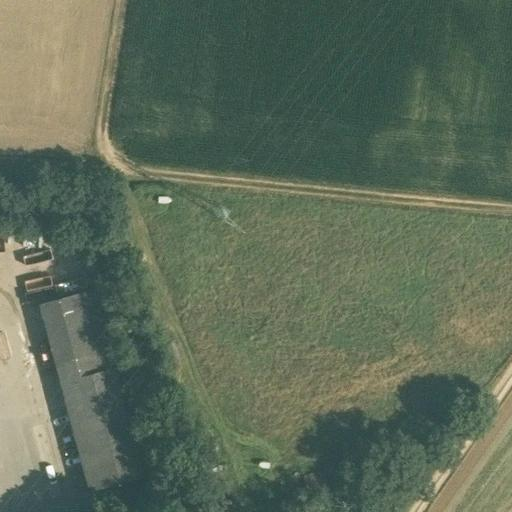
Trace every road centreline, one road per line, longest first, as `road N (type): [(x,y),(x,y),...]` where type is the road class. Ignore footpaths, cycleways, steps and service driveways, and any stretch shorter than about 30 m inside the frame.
road 1 (track): [(97,173),(511,211)]
road 2 (track): [(126,0),(97,173)]
road 3 (track): [(511,372),(410,511)]
